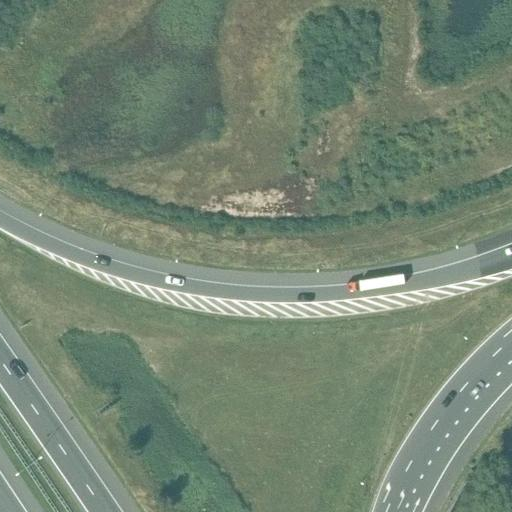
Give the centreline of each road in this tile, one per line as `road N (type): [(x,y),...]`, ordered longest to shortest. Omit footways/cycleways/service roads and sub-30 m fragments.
road 1 (motorway): [(511,257),(334,294),(216,291),(75,256),(0,220)]
road 2 (motorway): [(111,511),(0,359)]
road 3 (motorway): [(413,511),(472,415),(511,371)]
